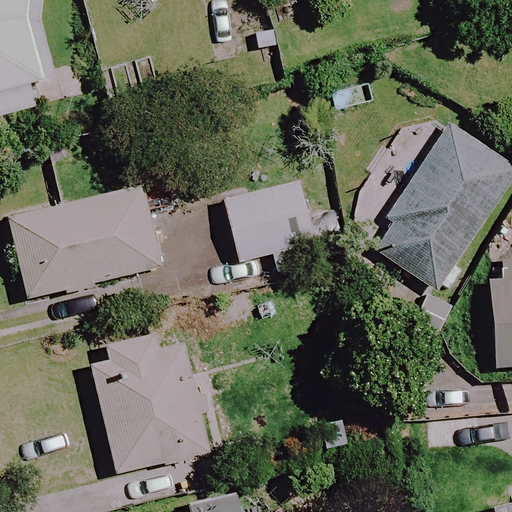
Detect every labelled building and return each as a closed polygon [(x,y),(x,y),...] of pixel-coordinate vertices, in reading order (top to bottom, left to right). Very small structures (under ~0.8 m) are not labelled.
[(0,0),(0,117),(30,112),(29,90),(43,87),(22,3),(22,0),(0,0)] [(365,253),(433,296),(511,173),(442,130),(365,253)] [(309,241),(294,183),(217,203),(232,262),(309,241)] [(3,224),(22,303),(155,271),(135,192),(3,224)] [(511,260),(481,263),(489,373),(511,371),(511,260)] [(110,478),(201,457),(173,334),(82,355),(110,478)] [(236,511),(234,495),(182,505),(182,511),(236,511)]
